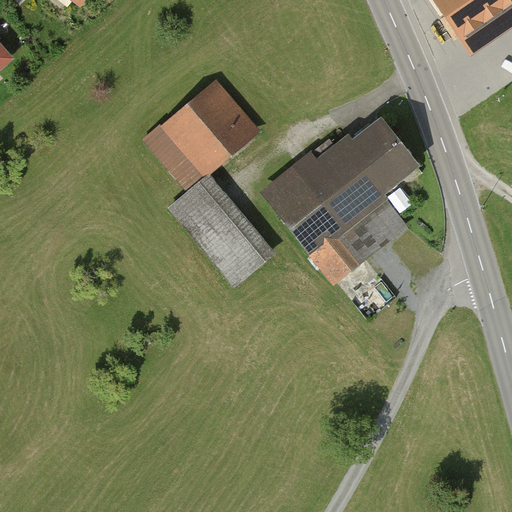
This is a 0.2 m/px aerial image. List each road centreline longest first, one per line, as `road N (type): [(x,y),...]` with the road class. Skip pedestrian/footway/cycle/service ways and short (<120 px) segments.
road 1 (tertiary): [(384,0),(427,95),(511,376)]
road 2 (track): [(483,275),(452,287),(438,303),(337,511)]
